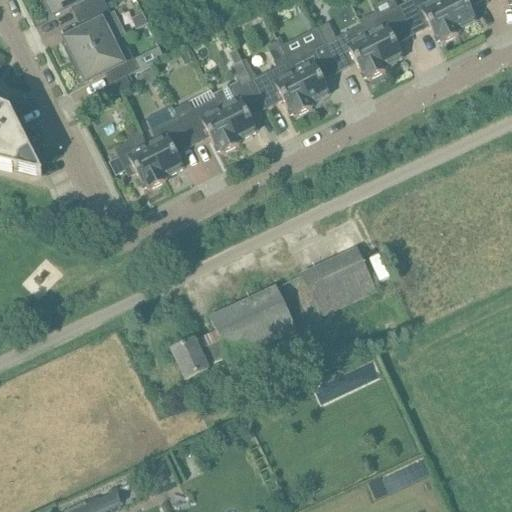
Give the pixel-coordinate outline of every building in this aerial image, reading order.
[(78,7),(83,18),(106,7),(102,0),(90,0),(89,0),(39,0),(46,14),(49,12),(53,19),(78,7)] [(439,0),(419,0),(399,11),(412,38),(423,32),(422,29),(428,27),(437,45),(440,43),(441,46),(459,38),(457,34),(457,35),(439,0)] [(485,0),(439,0),(457,35),(457,34),(476,25),(468,7),(473,4),(474,6),(485,1),(485,0)] [(126,38),(115,14),(111,16),(106,7),(83,18),(89,29),(64,42),(68,49),(65,50),(72,65),(112,44),(126,38)] [(359,23),(362,28),(383,71),(384,71),(403,61),(394,43),(400,41),(401,43),(412,38),(399,11),(379,20),(376,14),(359,23)] [(358,20),(353,23),(357,30),(362,28),(359,23),(358,20)] [(352,34),(325,47),(339,74),(350,69),(349,66),(354,63),(363,81),(366,80),(368,83),(386,74),(384,71),(383,71),(361,28),(357,30),(352,33),(352,34)] [(112,44),(72,65),(79,79),(82,78),(86,85),(110,72),(116,84),(139,73),(128,51),(118,56),(112,44)] [(321,80),(326,78),(328,80),(339,74),(325,47),(299,61),(304,71),(294,76),(310,108),(311,108),(330,98),(321,80)] [(189,52),(180,56),(184,65),(193,61),(189,52)] [(236,52),(227,56),(233,69),(242,64),(236,52)] [(278,71),(252,84),(266,111),(277,105),(276,103),(281,100),(290,118),(293,117),(295,120),(312,111),(311,108),(310,108),(294,76),(289,66),(285,59),(275,65),(278,71)] [(227,89),(213,96),(216,103),(221,113),(237,145),(238,145),(257,135),(248,117),(253,114),(254,117),(266,111),(252,84),(249,78),(236,84),(237,86),(227,90),(227,89)] [(126,79),(104,91),(109,102),(132,91),(126,79)] [(180,120),(179,121),(192,148),(204,142),(202,140),(208,137),(217,155),(220,153),(222,157),(239,148),(238,145),(237,145),(221,113),(216,103),(193,114),(188,105),(176,112),(180,120)] [(172,108),(146,121),(152,134),(157,144),(147,149),(164,182),(164,181),(183,172),(174,154),(180,151),(181,153),(192,148),(179,121),(172,108)] [(0,169),(42,180),(10,115),(0,111),(0,169)] [(164,182),(147,149),(139,134),(127,140),(130,145),(116,153),(119,159),(109,165),(116,179),(126,174),(128,177),(135,174),(144,192),(147,190),(148,193),(166,185),(164,181),(164,182)] [(376,294),(356,252),(302,277),(321,319),(376,294)] [(295,333),(275,290),(210,320),(216,334),(228,359),(230,363),(295,333)] [(32,314),(24,318),(28,324),(35,321),(32,314)] [(228,359),(216,334),(195,344),(194,343),(172,354),(185,383),(208,372),(206,369),(228,359)] [(294,389),(289,379),(276,385),(281,395),(294,389)] [(102,511),(97,501),(73,511),(102,511)]
